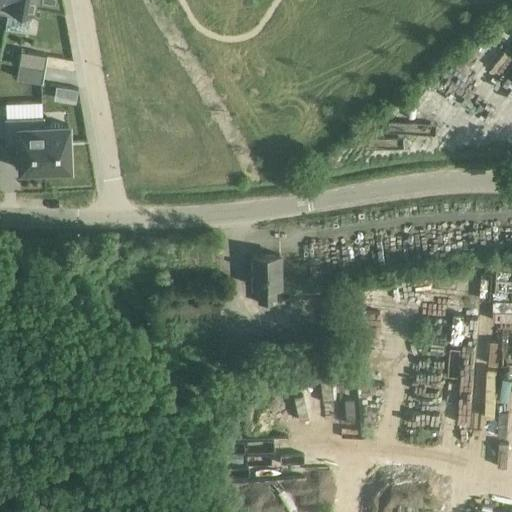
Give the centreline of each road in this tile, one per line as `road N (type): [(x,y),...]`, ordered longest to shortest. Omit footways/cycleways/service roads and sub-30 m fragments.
road 1 (tertiary): [(511,181),(121,219)]
road 2 (residential): [(82,0),(121,219)]
road 3 (tertiary): [(121,219),(0,216)]
